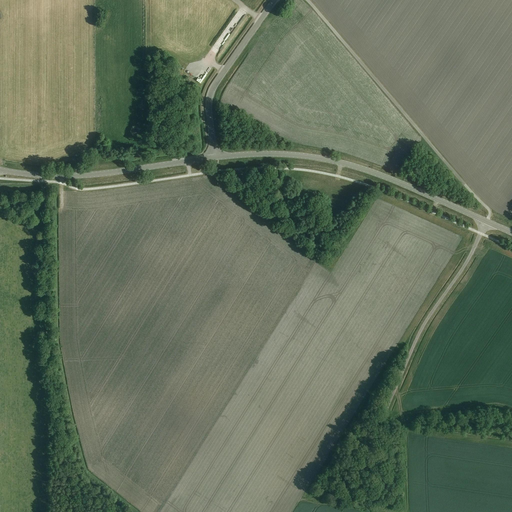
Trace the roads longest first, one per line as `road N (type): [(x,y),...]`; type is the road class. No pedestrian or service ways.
road 1 (tertiary): [(486,221),(321,158),(214,158)]
road 2 (unclassified): [(383,416),(427,319),(486,221)]
road 3 (tertiary): [(214,158),(73,176),(0,169)]
road 4 (tertiary): [(214,158),(212,88),(273,0)]
